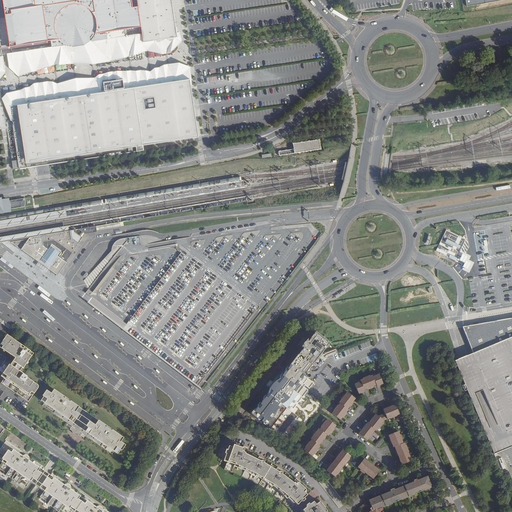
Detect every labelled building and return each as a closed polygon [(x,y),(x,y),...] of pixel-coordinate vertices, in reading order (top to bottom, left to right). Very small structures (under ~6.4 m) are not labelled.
[(1,0),(4,11),(9,46),(50,40),(51,46),(7,53),(9,67),(18,74),(27,70),(36,68),(45,63),(63,60),(72,60),(71,54),(91,41),(103,54),(110,56),(128,53),(138,51),(140,48),(140,43),(138,34),(126,36),(124,29),(140,26),(143,42),(147,48),(166,50),(175,46),(181,38),(179,32),(176,32),(170,0),(135,0),(136,6),(131,7),(129,0),(1,0)] [(182,41),(181,38),(175,46),(166,50),(147,48),(143,42),(140,43),(140,48),(138,51),(128,53),(110,56),(103,54),(111,61),(147,51),(166,53),(182,41)] [(83,67),(103,54),(91,41),(71,54),(83,67)] [(36,71),(72,60),(63,60),(45,63),(36,68),(27,70),(18,74),(9,67),(18,76),(36,71)] [(189,79),(191,85),(191,84),(190,67),(189,66),(178,62),(168,64),(140,70),(117,73),(122,74),(136,73),(141,73),(146,73),(150,74),(155,71),(159,70),(164,67),(177,65),(189,70),(189,79)] [(142,145),(198,136),(190,85),(191,85),(189,79),(189,70),(177,65),(164,67),(159,70),(155,71),(150,74),(146,73),(141,73),(136,73),(122,74),(117,73),(108,75),(104,76),(99,77),(95,80),(57,86),(52,84),(48,84),(34,86),(30,89),(25,90),(21,93),(11,94),(5,100),(6,107),(12,119),(12,120),(19,168),(27,167),(32,166),(43,165),(138,150),(143,150),(143,148),(142,145)] [(95,80),(99,77),(94,78),(75,78),(57,83),(47,81),(33,83),(6,92),(5,100),(11,94),(21,93),(25,90),(30,89),(34,86),(48,84),(52,84),(57,86),(95,80)] [(319,139),(293,143),(295,152),(320,148),(319,139)] [(0,210),(4,210),(22,207),(23,206),(24,206),(24,205),(25,204),(25,203),(25,202),(25,198),(9,201),(7,199),(0,200),(0,210)] [(65,211),(0,221),(0,228),(66,218),(65,211)] [(198,387),(200,389),(283,283),(284,283),(312,245),(321,234),(310,224),(284,226),(268,229),(268,226),(267,221),(190,234),(188,238),(165,242),(150,236),(143,236),(125,239),(118,240),(114,243),(111,247),(110,252),(82,282),(84,285),(88,289),(87,290),(84,294),(79,290),(78,293),(76,295),(87,303),(95,309),(198,387)] [(0,237),(0,243),(31,238),(36,237),(38,237),(41,237),(68,232),(67,226),(0,237)] [(84,229),(68,232),(41,237),(38,237),(36,237),(31,238),(11,243),(44,266),(58,276),(66,264),(79,246),(78,245),(85,234),(83,233),(84,231),(84,229)] [(511,317),(462,327),(472,351),(468,353),(458,358),(454,359),(465,385),(462,386),(464,391),(467,390),(494,454),(511,446),(511,317)] [(306,376),(311,379),(312,379),(312,378),(313,377),(312,376),(311,375),(310,375),(308,374),(314,365),(315,366),(321,358),(323,356),(332,344),(333,343),(318,332),(310,343),(308,342),(304,347),(305,349),(292,366),(306,376)] [(29,351),(7,335),(3,341),(4,342),(2,345),(1,344),(0,344),(0,353),(7,359),(1,366),(0,367),(0,370),(9,377),(8,378),(29,394),(31,392),(35,395),(41,386),(19,370),(21,367),(22,368),(31,356),(28,354),(29,351)] [(295,390),(306,376),(292,366),(280,381),(279,381),(277,382),(275,384),(274,385),(272,388),(271,389),(270,391),(270,393),(269,395),(257,411),(253,413),(252,415),(252,416),(252,417),(259,423),(260,423),(261,422),(264,418),(270,422),(283,405),(285,404),(286,403),(288,402),(290,400),(292,396),(294,392),(295,390)] [(354,382),(358,392),(364,389),(363,388),(375,383),(376,384),(384,381),(382,376),(379,377),(377,372),(372,374),(371,373),(368,374),(367,373),(361,375),(362,377),(359,378),(360,380),(354,382)] [(1,382),(29,403),(33,398),(29,394),(27,396),(4,379),(1,382)] [(302,384),(296,391),(300,394),(305,387),(302,384)] [(47,398),(45,402),(73,422),(76,418),(78,419),(81,415),(75,410),(79,406),(71,400),(70,402),(64,398),(65,397),(54,389),(51,393),(47,390),(43,395),(47,398)] [(331,411),(340,418),(348,408),(346,406),(354,397),(345,390),(338,399),(339,401),(337,403),(336,402),(331,407),(333,409),(331,411)] [(366,421),(357,431),(366,438),(374,428),(376,429),(384,418),(389,416),(389,417),(396,414),(395,413),(398,412),(394,403),(382,407),(384,413),(379,415),(375,412),(367,422),(366,421)] [(303,448),(312,455),(320,445),(318,443),(326,433),(328,434),(335,424),(327,417),(325,419),(323,418),(319,424),(320,425),(319,427),(318,426),(310,437),(311,438),(308,440),(307,440),(303,445),(304,446),(303,448)] [(92,429),(89,433),(118,453),(120,449),(121,450),(125,444),(120,441),(123,437),(113,430),(112,431),(107,427),(108,426),(98,419),(95,424),(90,420),(86,425),(92,429)] [(398,430),(388,434),(393,445),(394,444),(402,462),(411,458),(403,440),(402,441),(398,430)] [(247,448),(241,446),(241,447),(233,445),(232,447),(229,446),(226,453),(229,454),(226,460),(228,460),(224,469),(235,473),(252,481),(268,491),(282,503),(291,511),(302,500),(304,501),(307,499),(305,497),(308,494),(306,492),(308,489),(299,482),(297,483),(290,478),(281,472),(268,463),(258,458),(246,452),(247,448)] [(341,448),(326,468),(335,475),(350,455),(341,448)] [(36,485),(45,471),(32,462),(32,461),(32,460),(32,459),(31,458),(30,458),(29,457),(28,457),(27,457),(26,458),(14,450),(12,453),(9,451),(3,459),(8,462),(7,464),(36,485)] [(364,457),(358,465),(373,476),(379,468),(364,457)] [(64,484),(45,471),(36,485),(70,508),(71,506),(79,511),(105,511),(103,511),(104,510),(103,508),(103,507),(102,506),(100,505),(99,505),(97,505),(96,506),(87,500),(84,503),(79,499),(81,496),(71,489),(72,487),(72,486),(71,485),(70,484),(69,483),(67,483),(66,483),(64,484)] [(380,511),(383,509),(383,508),(433,487),(428,476),(418,480),(418,478),(414,480),(415,481),(395,489),(395,488),(390,490),(391,491),(370,499),(373,507),(371,509),(372,510),(369,511),(380,511)] [(329,511),(321,501),(318,503),(316,501),(312,504),(311,503),(308,505),(309,506),(304,510),(305,511),(329,511)]
